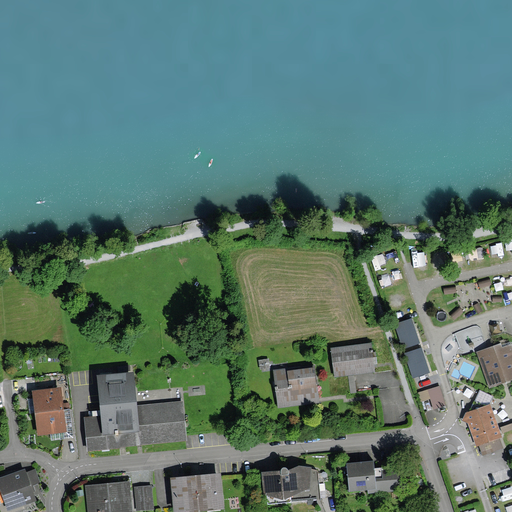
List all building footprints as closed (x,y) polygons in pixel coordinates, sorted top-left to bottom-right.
[(415,316),(397,320),(411,376),(429,372),(415,316)] [(331,349),(335,376),(374,371),(371,352),(373,352),(372,350),(371,350),(370,344),(331,349)] [(509,372),(511,370),(511,354),(510,349),(502,352),(500,346),(479,353),(490,386),(511,378),(509,372)] [(275,392),(276,391),(278,408),(318,403),(314,366),(274,371),(276,387),(275,387),(275,392)] [(134,413),(131,375),(100,378),(103,410),(92,411),(92,416),(103,415),(103,416),(97,417),(98,424),(85,425),(88,449),(185,439),(182,408),(134,413)] [(430,397),(434,408),(447,403),(439,383),(418,391),(421,400),(430,397)] [(35,393),(38,413),(60,410),(58,390),(35,393)] [(495,451),(491,438),(499,436),(489,407),(483,409),(481,404),(474,401),(471,408),(473,413),(467,415),(465,419),(470,422),(477,443),(479,443),(483,455),(495,451)] [(63,430),(60,410),(38,413),(40,433),(63,430)] [(368,489),(368,493),(401,490),(399,468),(374,471),(373,461),(337,464),(338,474),(347,473),(349,491),(368,489)] [(264,474),(267,504),(320,499),(318,472),(317,470),(306,468),(298,468),(295,470),(295,473),(288,473),(287,469),(284,467),(281,469),(280,473),(264,474)] [(1,481),(10,507),(32,499),(23,473),(1,481)] [(206,507),(206,504),(220,503),(218,476),(174,480),(176,507),(190,506),(191,509),(206,507)] [(88,488),(90,511),(129,511),(126,484),(88,488)] [(135,489),(137,510),(152,509),(150,488),(135,489)]
